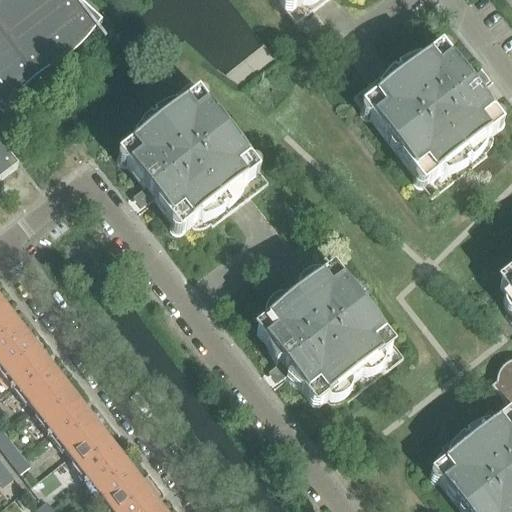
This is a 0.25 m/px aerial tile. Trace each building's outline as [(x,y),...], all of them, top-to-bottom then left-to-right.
[(0,0),(0,183),(17,170),(0,148),(0,119),(2,121),(15,105),(17,101),(20,98),(24,94),(27,91),(34,85),(38,82),(42,79),(45,76),(49,74),(54,72),(58,69),(62,66),(71,60),(74,57),(78,54),(82,50),(85,46),(89,43),(92,39),(102,26),(73,0),(0,0)] [(273,0),(274,1),(295,28),(331,0),(273,0)] [(410,61),(408,59),(353,102),(361,112),(360,113),(359,117),(360,120),(362,123),(365,125),(369,125),(370,124),(413,180),(413,181),(412,185),(413,188),(415,191),(418,193),(422,193),(423,193),(431,203),(486,160),(485,157),(487,155),(490,151),(492,147),(493,141),(491,139),(497,135),(501,133),(502,132),(503,130),(504,129),(504,128),(504,126),(504,125),(504,123),(503,122),(502,121),(500,119),(498,118),(496,118),(494,118),(493,118),(476,97),(475,97),(480,93),(471,82),(466,86),(466,85),(467,84),(450,63),(451,61),(451,59),(451,58),(451,56),(451,54),(450,53),(449,52),(448,51),(446,50),(444,50),(441,50),(439,51),(438,51),(434,56),(429,59),(428,57),(424,57),(421,57),(418,57),(415,58),(413,59),(410,61)] [(210,228),(212,231),(267,188),(252,167),(252,166),(253,163),(252,159),(250,156),(247,154),(243,154),(242,155),(215,120),(216,119),(216,115),(216,112),(213,109),(210,107),(206,107),(205,108),(189,87),(134,130),(136,132),(133,134),(130,138),(128,143),(127,148),(129,150),(123,155),(119,157),(118,158),(117,159),(116,160),(116,162),(116,163),(116,165),(116,166),(117,168),(118,169),(120,170),(120,171),(122,172),(124,172),(125,172),(127,171),(144,193),(144,192),(145,193),(140,197),(148,208),(153,204),(154,204),(153,205),(170,227),(169,228),(169,229),(169,231),(169,233),(169,234),(170,236),(171,237),(172,238),(174,239),(175,240),(176,240),(179,240),(181,239),(182,238),(186,234),(191,230),(192,232),(198,233),(202,232),(207,230),(210,228)] [(346,289),(325,262),(269,305),(271,307),(268,309),(265,313),(263,318),(262,323),(264,325),(257,331),(256,338),(266,351),(267,354),(270,360),(273,367),(275,370),(276,369),(277,370),(275,371),(284,383),(286,381),(286,382),(285,383),(288,386),(292,389),(294,391),(297,393),(301,396),(311,410),(319,411),(326,405),(328,407),(331,408),(334,408),(337,407),(341,406),(342,405),(345,403),(347,405),(403,362),(382,335),(379,329),(377,325),(374,319),(372,316),(368,318),(359,306),(362,303),(359,300),(356,297),(353,294),(349,291),(346,289)] [(511,511),(511,274),(500,284),(499,291),(505,298),(503,300),(502,304),(502,308),(503,310),(504,313),(504,314),(507,317),(504,319),(511,329),(511,364),(508,366),(504,368),(501,371),(499,375),(497,378),(496,382),(495,386),(490,391),(509,415),(499,423),(490,412),(441,451),(442,453),(439,456),(437,460),(435,463),(434,467),(434,470),(435,472),(431,474),(429,477),(428,480),(429,484),(431,487),(435,489),(438,489),(439,488),(457,511),(511,511)] [(0,362),(27,342),(0,306),(0,362)] [(64,389),(45,364),(27,342),(0,362),(0,374),(31,414),(64,389)] [(68,462),(101,437),(64,389),(31,414),(68,462)] [(22,460),(3,436),(0,438),(0,453),(12,468),(22,460)] [(138,485),(119,460),(101,437),(68,462),(106,510),(138,485)] [(19,478),(29,470),(22,460),(12,468),(19,478)] [(0,486),(3,491),(13,483),(6,474),(0,478),(0,486)] [(159,511),(156,508),(138,485),(106,510),(106,511),(159,511)] [(23,499),(17,505),(22,511),(23,511),(29,507),(23,499)]
